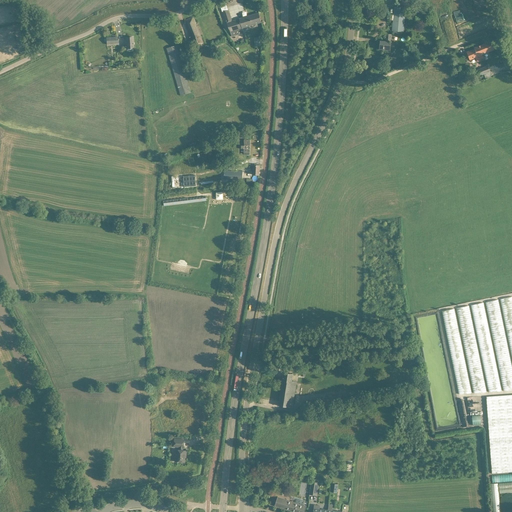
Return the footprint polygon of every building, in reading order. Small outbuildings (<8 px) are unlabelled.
[(392,31),(403,32),(406,8),(394,7),(394,14),(393,20),(392,31)] [(229,10),(222,12),(226,23),(227,23),(230,31),(231,31),(232,36),(244,32),(243,28),(261,22),(258,13),(232,21),(229,10)] [(185,23),(195,46),(204,43),(198,27),(198,26),(197,26),(196,26),(195,24),(196,23),(193,17),(186,20),(187,22),(185,23)] [(380,41),(379,49),(390,50),(391,35),(386,34),(385,41),(380,41)] [(475,49),(467,52),(469,57),(469,59),(475,57),(477,60),(477,62),(481,60),(481,59),(484,58),(483,58),(484,58),(484,56),(483,56),(482,54),(494,50),(493,46),(491,41),(474,47),(475,49)] [(176,45),(167,48),(168,53),(181,95),(190,92),(186,76),(184,70),(182,64),(179,52),(176,45)] [(484,74),(485,77),(492,75),(488,66),(477,70),(479,76),(484,74)] [(241,146),(241,149),(244,149),(244,155),(250,155),(250,140),(244,140),(244,146),(241,146)] [(253,174),(259,175),(260,165),(250,165),(250,168),(253,169),(253,174)] [(224,170),(224,179),(242,180),(242,171),(224,170)] [(195,175),(183,176),(184,187),(196,186),(195,175)] [(504,317),(483,287),(486,305),(474,325),(477,339),(469,351),(488,363),(489,368),(502,366),(511,371),(511,301),(501,294),(504,317)] [(470,305),(457,308),(460,323),(464,323),(463,319),(468,318),(469,321),(470,321),(473,340),(475,340),(474,337),(475,336),(475,334),(470,305)] [(454,308),(443,311),(446,325),(451,324),(450,318),(453,318),(454,323),(457,322),(454,308)] [(279,406),(284,406),(292,408),(296,382),(292,381),(293,374),(284,372),(279,406)] [(181,386),(180,398),(191,399),(189,432),(203,433),(207,388),(181,386)] [(91,393),(90,415),(120,416),(120,414),(129,414),(129,413),(132,413),(133,397),(121,396),(121,395),(91,393)] [(511,394),(486,397),(492,473),(511,472),(511,394)] [(343,400),(343,395),(307,399),(308,406),(333,404),(333,402),(343,400)] [(83,424),(68,431),(72,442),(71,442),(82,470),(102,462),(90,434),(89,435),(85,427),(84,427),(83,424)] [(176,461),(185,462),(185,455),(186,455),(186,450),(183,450),(183,447),(184,447),(184,439),(175,439),(174,446),(180,447),(179,450),(177,450),(176,461)] [(143,440),(113,446),(117,466),(147,461),(146,459),(158,457),(155,441),(152,441),(152,440),(143,442),(143,440)] [(267,475),(266,488),(273,488),(274,476),(267,475)] [(511,481),(492,483),(492,493),(511,492),(511,481)] [(311,482),(310,494),(316,495),(318,483),(311,482)] [(275,505),(294,511),(304,511),(307,506),(278,496),(275,505)]
